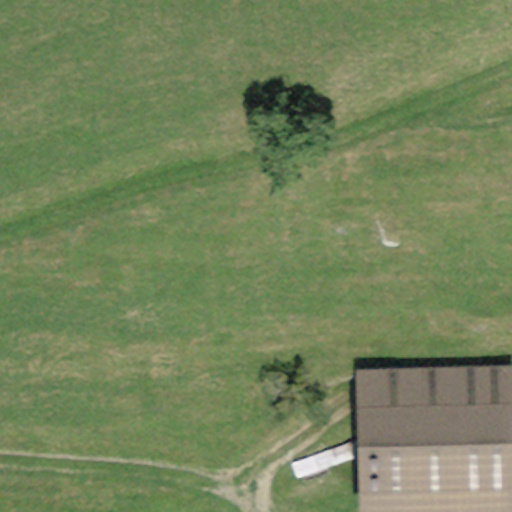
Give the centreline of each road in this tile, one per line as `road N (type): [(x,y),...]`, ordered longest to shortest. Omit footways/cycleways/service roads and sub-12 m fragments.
road 1 (track): [(0,232),(170,174),(259,161),(397,113),(511,58)]
road 2 (track): [(263,511),(199,475),(0,452)]
road 3 (track): [(218,485),(262,464),(336,404)]
